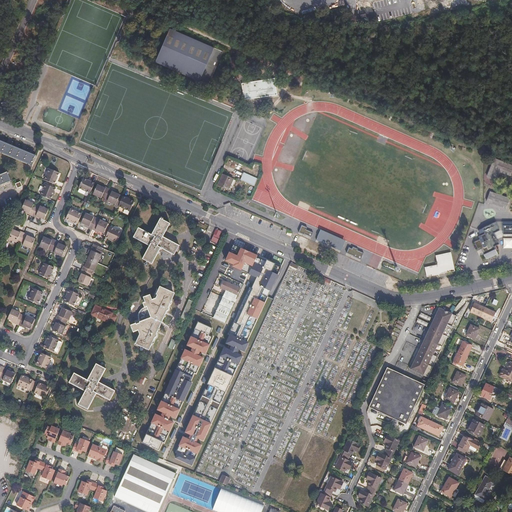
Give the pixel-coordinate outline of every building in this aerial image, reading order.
[(374,0),(378,16),(406,10),(407,11),(412,10),(410,3),(418,2),(417,0),(374,0)] [(155,62),(210,83),(223,49),(168,28),(155,62)] [(240,71),(239,60),(231,61),(233,72),(240,71)] [(260,78),(259,70),(248,72),(249,79),(260,78)] [(300,78),(295,77),(292,80),(294,84),(298,85),(301,82),(300,78)] [(277,95),(274,79),(242,84),(244,100),(277,95)] [(31,153),(13,146),(1,141),(0,140),(0,152),(10,157),(26,163),(32,165),(34,161),(36,156),(31,153)] [(508,176),(511,167),(492,159),(485,177),(494,180),(497,172),(508,176)] [(55,183),(60,171),(50,167),(45,179),(49,180),(55,183)] [(0,187),(7,185),(12,183),(8,172),(5,173),(1,175),(0,175),(0,187)] [(257,179),(243,172),(240,179),(254,186),(257,179)] [(233,179),(223,174),(218,185),(228,189),(231,184),(233,179)] [(91,192),(95,182),(96,181),(84,176),(83,178),(80,186),(91,192)] [(51,198),(56,187),(46,182),(41,194),(42,194),(48,197),(51,198)] [(106,197),(110,187),(107,185),(106,186),(98,183),(94,193),(95,194),(102,197),(102,195),(106,197)] [(119,197),(121,193),(119,192),(113,189),(113,188),(110,187),(106,197),(109,198),(108,199),(116,203),(119,197)] [(504,208),(507,199),(487,192),(484,201),(504,208)] [(131,209),(135,199),(134,199),(124,194),(124,195),(123,197),(120,204),(121,205),(128,208),(131,209)] [(33,215),(37,205),(33,203),(34,202),(30,200),(26,199),(22,208),(30,212),(29,213),(30,213),(33,215)] [(45,218),(49,208),(41,205),(40,206),(37,205),(33,215),(36,216),(37,214),(45,218)] [(78,223),(83,213),(79,211),(71,208),(67,217),(72,220),(78,223)] [(95,223),(97,218),(94,216),(94,215),(86,211),(82,222),(89,225),(89,226),(93,228),(95,223)] [(180,243),(164,234),(171,221),(165,217),(166,215),(163,213),(153,232),(140,225),(135,235),(143,239),(151,243),(148,248),(144,257),(148,260),(153,263),(155,258),(162,245),(166,248),(176,252),(180,243)] [(104,232),(109,222),(101,218),(100,219),(97,218),(95,223),(93,228),(96,229),(96,228),(104,232)] [(481,254),(483,259),(495,253),(492,246),(497,243),(494,239),(492,233),(497,230),(493,221),(480,228),(476,230),(477,233),(481,231),(482,233),(476,236),(477,239),(472,241),(476,250),(479,248),(482,253),(481,254)] [(511,236),(511,233),(500,234),(500,221),(493,221),(497,230),(492,233),(494,239),(500,236),(511,236)] [(511,221),(500,221),(500,234),(511,233),(511,221)] [(306,227),(301,224),(298,232),(303,234),(303,233),(310,236),(312,232),(308,230),(305,229),(306,227)] [(121,233),(122,231),(122,230),(120,229),(115,227),(111,225),(110,226),(108,232),(106,235),(109,237),(115,239),(118,241),(121,233)] [(21,241),(24,234),(25,232),(21,230),(20,231),(13,228),(9,238),(16,241),(17,239),(21,241)] [(344,240),(320,229),(316,239),(340,250),(344,240)] [(36,238),(28,234),(29,233),(25,232),(24,234),(21,241),(24,243),(24,244),(31,248),(36,238)] [(52,248),(56,239),(53,238),(53,239),(44,235),(42,241),(40,245),(48,249),(49,248),(52,249),(52,248)] [(65,249),(67,245),(59,242),(59,240),(56,239),(52,248),(52,249),(55,250),(55,252),(63,255),(65,249)] [(102,254),(101,253),(102,250),(92,246),(91,249),(92,249),(89,258),(99,262),(102,254)] [(259,256),(257,254),(251,251),(248,250),(240,247),(236,254),(227,250),(222,260),(230,264),(229,266),(238,270),(245,273),(246,272),(250,275),(255,278),(250,287),(251,288),(236,322),(233,321),(223,343),(231,347),(230,350),(221,346),(217,356),(219,357),(213,367),(205,384),(207,384),(192,414),(182,432),(189,435),(188,439),(181,435),(176,445),(185,449),(181,454),(176,452),(173,457),(192,466),(201,446),(194,442),(195,439),(202,441),(223,392),(223,391),(230,376),(232,377),(247,342),(246,342),(256,320),(257,320),(281,266),(271,261),(263,258),(260,256),(259,256)] [(352,248),(349,247),(347,253),(355,256),(354,257),(361,259),(364,253),(358,250),(359,249),(353,247),(352,248)] [(438,264),(425,267),(427,277),(455,271),(451,252),(436,255),(438,264)] [(97,266),(99,262),(89,258),(85,266),(84,265),(83,269),(92,273),(94,269),(95,270),(97,266)] [(49,277),(55,266),(45,262),(40,273),(49,277)] [(231,278),(233,273),(222,267),(219,273),(231,278)] [(92,277),(91,277),(92,273),(83,269),(81,272),(82,272),(79,280),(89,285),(92,277)] [(240,288),(222,280),(218,288),(224,291),(212,317),(224,323),(240,288)] [(39,303),(44,291),(34,287),(29,299),(39,303)] [(153,330),(161,311),(170,290),(165,287),(164,290),(159,288),(157,287),(157,288),(155,292),(157,293),(156,296),(155,297),(152,298),(150,293),(143,295),(145,301),(146,301),(148,305),(147,305),(145,306),(143,307),(141,309),(140,310),(139,313),(139,315),(139,317),(139,318),(135,320),(136,322),(131,324),(133,331),(138,329),(140,333),(137,340),(139,341),(137,344),(142,346),(145,348),(147,345),(153,330)] [(75,305),(79,293),(69,289),(65,300),(75,305)] [(156,336),(157,336),(157,335),(157,334),(156,333),(153,332),(155,329),(156,329),(158,330),(161,324),(159,322),(161,319),(163,320),(166,312),(163,311),(164,308),(167,310),(168,309),(169,309),(169,308),(169,307),(169,306),(169,305),(172,299),(172,298),(173,294),(174,292),(171,290),(170,290),(161,311),(153,330),(147,345),(145,348),(147,349),(149,346),(150,346),(152,342),(154,337),(155,337),(156,336)] [(182,317),(187,318),(193,301),(188,299),(182,317)] [(479,316),(484,307),(473,302),(469,311),(479,316)] [(118,316),(113,314),(114,313),(97,305),(93,314),(99,316),(110,322),(110,321),(115,323),(118,316)] [(69,319),(73,311),(63,307),(60,315),(58,314),(57,317),(67,322),(68,319),(69,319)] [(490,321),(495,312),(484,307),(479,316),(490,321)] [(21,320),(23,314),(20,313),(21,311),(13,308),(8,318),(16,321),(16,323),(19,324),(21,320)] [(450,326),(455,316),(452,315),(439,309),(435,319),(444,323),(450,326)] [(31,328),(35,318),(27,314),(26,315),(23,314),(21,320),(19,324),(22,326),(23,324),(31,328)] [(65,325),(67,322),(57,317),(55,321),(57,322),(53,330),(63,334),(67,326),(65,325)] [(445,336),(450,326),(444,323),(435,319),(430,329),(445,336)] [(210,328),(196,321),(191,335),(189,334),(183,346),(189,348),(187,350),(182,348),(179,359),(174,369),(154,410),(161,413),(160,416),(153,413),(148,423),(150,424),(144,433),(139,443),(157,451),(161,442),(162,443),(173,422),(167,419),(169,417),(173,419),(191,383),(190,381),(193,373),(195,374),(203,357),(197,354),(198,352),(204,354),(212,337),(207,334),(210,328)] [(474,339),(479,329),(470,324),(464,335),(474,339)] [(440,346),(445,336),(430,329),(425,339),(440,346)] [(54,351),(59,339),(50,335),(44,347),(47,348),(54,351)] [(440,346),(425,339),(420,349),(436,357),(440,346)] [(466,355),(471,345),(462,341),(457,351),(466,355)] [(431,367),(436,357),(420,349),(415,360),(431,367)] [(461,366),(466,355),(457,351),(452,361),(461,366)] [(51,359),(52,357),(42,352),(37,364),(42,366),(47,368),(51,359)] [(431,367),(415,360),(413,365),(411,370),(421,375),(426,377),(431,367)] [(511,382),(511,381),(511,362),(510,362),(506,371),(503,369),(499,376),(511,382)] [(102,383),(99,381),(106,368),(97,363),(95,367),(89,377),(88,379),(75,371),(70,381),(77,385),(86,390),(79,403),(88,409),(97,392),(110,400),(116,391),(102,383)] [(12,383),(16,373),(8,369),(8,368),(5,367),(1,377),(4,378),(3,379),(12,383)] [(411,411),(419,392),(423,384),(404,375),(387,367),(384,373),(368,407),(391,418),(396,420),(405,424),(411,411)] [(462,383),(465,376),(456,371),(451,382),(453,382),(460,386),(462,383)] [(29,389),(33,379),(22,374),(18,384),(29,389)] [(48,392),(51,387),(40,382),(38,384),(35,392),(39,393),(46,397),(48,392)] [(504,392),(495,387),(494,387),(493,387),(486,383),(480,395),(489,400),(492,395),(490,394),(492,391),(502,396),(504,392)] [(453,403),(458,392),(449,388),(444,398),(453,403)] [(488,420),(493,409),(492,409),(484,404),(481,403),(476,414),(477,414),(488,420)] [(445,419),(450,409),(440,405),(436,415),(445,419)] [(427,431),(431,422),(419,416),(415,426),(427,431)] [(437,436),(441,427),(431,422),(427,431),(437,436)] [(485,440),(491,429),(479,423),(473,434),(485,440)] [(54,442),(59,428),(51,425),(50,427),(47,425),(44,434),(49,436),(48,439),(54,442)] [(73,437),(70,435),(71,433),(63,430),(57,443),(63,446),(65,442),(70,444),(73,437)] [(392,455),(399,440),(387,435),(384,440),(387,441),(386,443),(384,447),(387,448),(385,452),(389,454),(392,455)] [(422,451),(427,440),(418,435),(413,447),(422,451)] [(480,445),(463,436),(457,446),(458,446),(466,451),(469,445),(478,450),(480,445)] [(86,452),(90,442),(81,438),(78,444),(75,443),(72,449),(79,452),(81,450),(86,452)] [(358,449),(360,444),(348,439),(342,453),(349,456),(350,453),(352,454),(354,450),(355,448),(358,449)] [(102,462),(107,450),(93,444),(88,456),(95,459),(96,457),(98,459),(98,460),(102,462)] [(118,465),(123,455),(115,452),(114,452),(112,458),(108,456),(105,463),(112,466),(113,463),(118,465)] [(387,466),(390,458),(392,455),(389,454),(385,452),(384,454),(379,452),(376,457),(379,458),(378,460),(376,464),(385,469),(387,466)] [(414,467),(419,457),(410,452),(405,463),(414,467)] [(352,462),(347,459),(349,456),(342,453),(340,457),(335,467),(344,471),(346,468),(345,468),(346,466),(349,467),(352,462)] [(456,474),(465,458),(455,453),(447,468),(456,474)] [(157,511),(160,508),(176,473),(168,469),(134,454),(130,463),(117,490),(114,496),(148,511),(157,511)] [(511,476),(511,474),(511,458),(509,457),(501,470),(511,476)] [(41,468),(44,462),(37,459),(35,462),(30,460),(26,470),(35,473),(37,467),(41,468)] [(51,480),(55,470),(55,469),(50,467),(51,465),(44,462),(41,468),(45,470),(42,476),(50,479),(51,480)] [(70,476),(64,474),(66,471),(60,468),(54,481),(57,483),(62,485),(63,483),(66,485),(70,476)] [(406,484),(411,473),(402,469),(397,480),(406,484)] [(374,492),(381,478),(369,473),(367,477),(369,479),(368,481),(366,485),(369,486),(367,489),(374,492)] [(229,486),(232,478),(225,476),(221,483),(229,486)] [(340,486),(343,482),(338,480),(331,476),(324,490),(331,494),(333,490),(335,491),(337,487),(337,485),(340,486)] [(486,495),(491,486),(492,486),(495,481),(485,476),(481,483),(482,484),(480,486),(479,486),(474,494),(484,500),(487,496),(486,495)] [(450,497),(458,483),(448,478),(446,482),(446,483),(441,492),(450,497)] [(92,490),(95,483),(87,480),(86,483),(81,481),(77,491),(86,495),(88,488),(92,490)] [(402,495),(406,484),(397,480),(392,490),(402,495)] [(102,501),(106,491),(101,489),(102,486),(95,483),(92,490),(95,491),(93,498),(102,501)] [(368,506),(373,495),(374,492),(367,489),(366,493),(361,491),(360,492),(358,495),(361,496),(360,498),(359,502),(368,506)] [(330,502),(331,498),(329,497),(331,494),(324,490),(322,494),(320,493),(315,504),(323,508),(329,510),(330,508),(331,505),(329,504),(330,502)] [(32,501),(34,496),(23,491),(16,505),(28,510),(29,507),(31,503),(30,502),(31,500),(32,501)] [(484,500),(474,494),(473,497),(473,498),(475,499),(480,502),(482,503),(483,503),(484,500)] [(395,511),(401,511),(405,504),(396,500),(391,510),(394,511),(395,511)] [(87,511),(90,507),(85,505),(76,502),(74,508),(77,509),(76,511),(87,511)]
